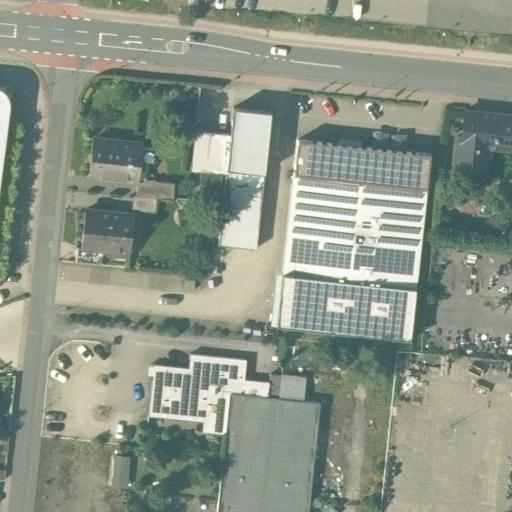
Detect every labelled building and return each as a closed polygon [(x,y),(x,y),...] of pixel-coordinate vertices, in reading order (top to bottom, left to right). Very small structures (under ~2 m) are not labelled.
[(0,88),(0,169),(8,104),(7,97),(4,91),(0,88)] [(270,111),(232,107),(229,134),(225,169),(226,169),(226,173),(262,177),(262,172),(263,172),(270,111)] [(511,115),(464,111),(461,137),(455,136),(452,164),(486,168),(485,178),(511,181),(511,171),(511,115)] [(229,134),(194,130),(189,170),(225,174),(225,173),(226,173),(226,169),(225,169),(229,134)] [(141,144),(92,139),(88,176),(137,181),(137,179),(141,144)] [(429,154),(296,140),(292,174),(426,188),(429,154)] [(226,173),(225,173),(225,174),(217,245),(255,249),(263,177),(226,173)] [(426,188),(292,174),(281,275),(414,289),(426,188)] [(174,183),(137,179),(137,181),(135,196),(156,198),(172,200),(174,183)] [(135,196),(132,196),(131,210),(154,213),(156,198),(135,196)] [(132,215),(85,210),(80,247),(80,248),(103,250),(128,253),(132,215)] [(103,250),(80,248),(80,247),(75,247),(74,262),(101,265),(103,255),(102,255),(103,250)] [(414,289),(281,275),(276,326),(409,340),(414,289)] [(187,368),(153,364),(148,414),(202,420),(201,432),(224,434),(225,434),(229,394),(267,398),(267,397),(268,382),(243,379),(246,359),(189,353),(187,368)] [(281,375),(269,374),(268,382),(267,397),(278,398),(281,375)] [(278,398),(303,401),(305,378),(281,375),(278,398)] [(267,398),(229,394),(225,434),(224,434),(215,511),(307,511),(319,403),(303,401),(278,398),(267,397),(267,398)] [(128,457),(114,455),(111,483),(125,484),(128,457)] [(346,494),(325,491),(323,503),(344,506),(346,494)]
